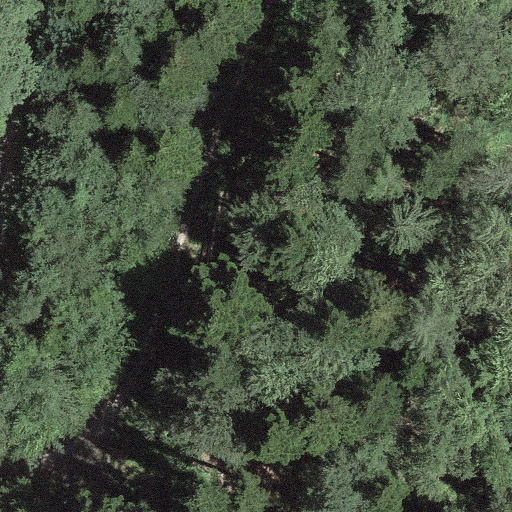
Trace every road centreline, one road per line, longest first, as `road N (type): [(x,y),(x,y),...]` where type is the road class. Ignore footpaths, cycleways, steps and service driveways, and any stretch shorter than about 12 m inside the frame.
road 1 (track): [(266,0),(251,18),(145,348),(89,438),(32,459),(0,458)]
road 2 (track): [(0,220),(9,137),(4,0)]
